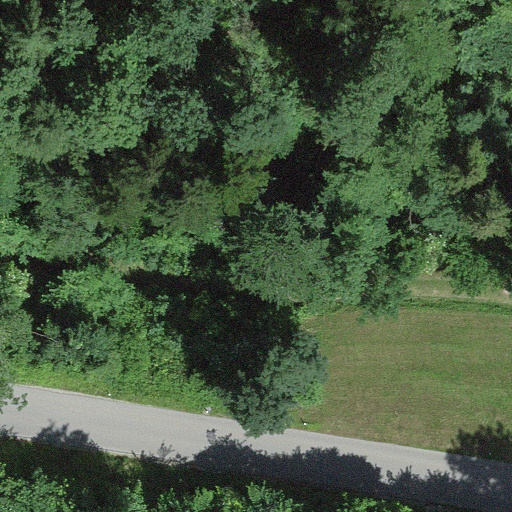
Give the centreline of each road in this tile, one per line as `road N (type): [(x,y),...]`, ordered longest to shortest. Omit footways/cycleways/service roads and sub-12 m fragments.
road 1 (tertiary): [(0,409),(511,501)]
road 2 (track): [(330,292),(511,313)]
